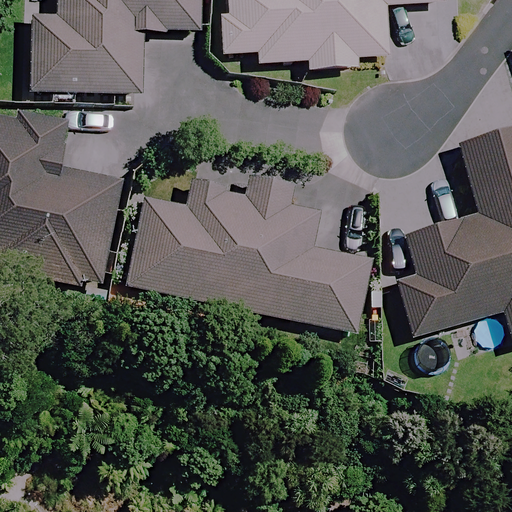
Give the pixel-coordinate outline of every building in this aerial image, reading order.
[(164,42),(164,38),(194,39),(194,0),(50,0),(50,24),(24,24),(24,100),(133,101),(133,42),(164,42)] [(432,0),(218,0),(219,20),(215,20),(216,61),(225,61),(249,60),(250,71),(300,70),(300,78),(352,77),(352,69),(380,68),(378,12),(433,11),(432,0)] [(0,282),(97,292),(108,187),(53,182),(59,125),(10,120),(9,127),(0,126),(0,282)] [(472,224),(402,244),(412,280),(390,287),(407,344),(494,319),(504,356),(511,353),(511,136),(451,154),(472,224)] [(288,207),(290,197),(242,187),(238,208),(206,201),(202,220),(137,206),(118,294),(346,341),(361,268),(307,257),(316,213),(288,207)]
